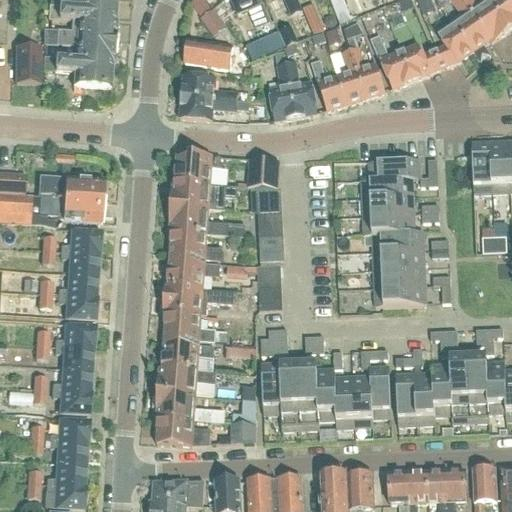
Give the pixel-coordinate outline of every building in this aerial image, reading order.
[(48,19),(48,23),(71,25),(70,37),(101,39),(101,45),(115,46),(116,36),(115,36),(116,27),(114,27),(114,23),(115,3),(113,3),(113,0),(98,0),(98,2),(83,1),(78,0),(78,3),(62,2),(62,0),(49,0),(49,11),(48,11),(48,19)] [(228,0),(237,21),(250,15),(257,33),(270,27),(263,9),(259,11),(253,0),(228,0)] [(283,0),(292,20),(301,16),(301,14),(294,0),(283,0)] [(455,0),(457,2),(489,47),(491,49),(510,36),(490,8),(480,15),(471,2),(472,2),(470,0),(455,0)] [(511,0),(499,0),(500,1),(490,8),(510,36),(511,34),(511,0)] [(465,25),(450,35),(468,61),(489,47),(457,2),(452,6),(456,13),(457,12),(465,25)] [(313,9),(303,13),(314,40),(325,35),(313,9)] [(200,24),(213,42),(225,34),(212,15),(200,24)] [(286,52),(298,47),(292,31),(279,36),(286,52)] [(70,37),(43,35),(43,49),(75,51),(74,55),(74,65),(74,66),(113,68),(114,60),(115,58),(115,46),(101,45),(101,39),(70,37)] [(468,61),(450,35),(439,43),(447,53),(438,56),(446,75),(457,69),(468,61)] [(324,37),(312,42),(315,51),(327,47),(324,37)] [(380,65),(393,97),(417,86),(405,57),(388,64),(382,50),(383,50),(380,43),(371,47),(379,66),(380,65)] [(188,47),(185,70),(231,76),(234,53),(188,47)] [(418,51),(405,57),(417,86),(441,76),(434,58),(423,63),(418,51)] [(15,53),(15,89),(39,89),(39,53),(15,53)] [(365,76),(358,55),(350,58),(366,107),(385,100),(376,72),(365,76)] [(348,81),(338,84),(347,113),(366,107),(350,58),(341,60),(343,68),(344,67),(348,81)] [(74,65),(44,63),(44,75),(73,77),(72,90),(110,93),(111,69),(113,69),(113,68),(74,66),(74,65)] [(327,119),(347,113),(338,84),(326,88),(322,75),(320,67),(311,70),(317,88),(327,119)] [(296,69),(288,71),(297,125),(318,121),(312,90),(300,92),(296,69)] [(288,71),(278,72),(279,80),(280,80),(282,95),(270,97),(276,128),(297,125),(288,71)] [(238,98),(238,99),(215,97),(216,85),(185,82),(183,103),(249,109),(249,108),(254,108),(255,102),(250,102),(250,99),(238,98)] [(213,116),(236,118),(237,116),(248,117),(249,109),(183,103),(181,125),(212,127),(213,116)] [(508,147),(490,148),(493,200),(510,199),(508,147)] [(471,149),(474,201),(493,200),(490,148),(471,149)] [(177,164),(175,189),(210,192),(210,191),(211,175),(220,176),(221,164),(213,163),(190,161),(189,165),(177,164)] [(427,165),(428,185),(437,185),(437,165),(427,165)] [(250,194),(257,197),(277,196),(279,169),(252,166),(250,194)] [(361,187),(361,188),(412,186),(412,167),(369,169),(369,187),(361,187)] [(0,178),(0,199),(25,201),(26,179),(0,178)] [(38,192),(37,202),(37,203),(102,208),(104,185),(64,183),(64,193),(38,192)] [(428,185),(420,185),(421,193),(437,192),(437,185),(428,185)] [(361,188),(362,206),(413,204),(412,186),(361,188)] [(236,205),(237,193),(210,191),(210,192),(175,189),(175,190),(172,190),(170,214),(208,217),(209,214),(225,215),(226,204),(236,205)] [(277,196),(257,197),(258,209),(282,208),(281,195),(277,196)] [(52,221),(62,222),(62,226),(101,228),(102,208),(37,203),(37,202),(31,202),(31,201),(25,201),(0,199),(0,228),(23,230),(31,230),(43,231),(54,235),(54,225),(51,225),(52,221)] [(362,206),(363,224),(414,222),(413,204),(362,206)] [(282,208),(258,209),(259,221),(282,220),(282,208)] [(421,212),(421,221),(438,221),(438,211),(421,212)] [(245,244),(246,231),(208,228),(208,217),(170,214),(168,237),(172,238),(171,238),(207,241),(245,244)] [(259,221),(259,233),(283,232),(282,220),(259,221)] [(439,228),(438,221),(421,221),(422,229),(439,228)] [(363,224),(363,242),(423,239),(423,238),(414,238),(414,222),(363,224)] [(259,233),(260,245),(284,243),(283,232),(259,233)] [(14,249),(14,234),(2,234),(2,249),(14,249)] [(61,251),(61,258),(99,261),(100,237),(69,235),(68,251),(61,251)] [(207,241),(171,238),(170,264),(219,267),(220,256),(206,255),(207,241)] [(372,241),(372,259),(424,257),(423,239),(363,242),(372,241)] [(41,243),(40,257),(54,258),(55,243),(41,243)] [(260,245),(260,256),(284,255),(284,243),(260,245)] [(494,244),(495,260),(507,259),(506,243),(494,244)] [(483,244),(484,260),(495,260),(494,244),(483,244)] [(431,247),(431,257),(448,256),(448,247),(431,247)] [(284,255),(260,256),(261,268),(285,267),(284,255)] [(449,264),(448,256),(431,257),(432,265),(449,264)] [(54,258),(40,257),(39,270),(54,271),(54,258)] [(372,259),(373,277),(424,275),(424,257),(372,259)] [(68,265),(67,281),(98,283),(99,261),(61,258),(61,264),(68,265)] [(13,280),(32,280),(32,271),(23,271),(23,266),(13,266),(13,280)] [(165,295),(203,298),(203,296),(204,283),(218,284),(219,272),(169,269),(167,295),(165,295)] [(258,274),(258,285),(282,284),(281,273),(258,274)] [(373,277),(374,295),(425,293),(424,275),(373,277)] [(58,297),(57,301),(96,303),(98,283),(67,281),(66,296),(58,295),(58,297)] [(441,291),(441,292),(450,292),(450,282),(432,283),(433,292),(441,291)] [(282,284),(258,285),(259,296),(282,295),(282,284)] [(38,300),(51,301),(52,287),(39,286),(38,300)] [(451,309),(450,292),(441,292),(442,310),(451,309)] [(426,312),(425,293),(374,295),(374,314),(426,312)] [(222,297),(203,296),(203,298),(165,295),(163,321),(165,321),(203,324),(203,322),(207,322),(207,308),(221,309),(221,310),(235,311),(236,298),(222,297)] [(282,295),(259,296),(259,307),(283,306),(282,295)] [(51,315),(51,301),(38,300),(37,314),(51,315)] [(57,301),(57,308),(65,309),(64,324),(95,326),(96,303),(57,301)] [(283,306),(259,307),(260,318),(283,317),(283,306)] [(216,337),(216,338),(202,337),(203,324),(165,321),(164,346),(215,350),(215,347),(226,348),(227,338),(216,337)] [(54,346),(55,346),(55,353),(93,356),(94,332),(63,330),(55,330),(54,346)] [(503,335),(484,336),(484,344),(493,344),(493,345),(503,344),(503,335)] [(268,336),(268,345),(287,344),(287,336),(268,336)] [(494,361),(493,345),(493,344),(484,344),(484,336),(475,336),(476,354),(484,353),(485,362),(494,361)] [(430,347),(439,347),(439,346),(449,346),(448,337),(429,338),(430,347)] [(457,337),(448,337),(449,346),(449,355),(450,355),(458,354),(457,337)] [(36,338),(35,352),(48,353),(49,338),(36,338)] [(315,360),(314,343),(304,344),(305,361),(315,360)] [(323,343),(314,343),(315,360),(324,360),(323,343)] [(287,353),(287,344),(268,345),(269,354),(287,353)] [(269,362),(269,354),(268,345),(260,345),(261,362),(269,362)] [(439,346),(439,347),(441,364),(450,364),(450,355),(449,355),(449,346),(439,346)] [(158,376),(158,377),(199,380),(199,378),(200,364),(214,365),(215,354),(164,350),(162,376),(158,376)] [(47,366),(48,353),(35,352),(34,365),(47,366)] [(62,360),(61,375),(91,377),(93,356),(55,353),(55,359),(62,360)] [(288,362),(287,353),(269,354),(269,362),(288,362)] [(413,355),(413,364),(414,364),(414,373),(422,373),(422,355),(413,355)] [(388,356),(369,357),(369,366),(388,365),(388,356)] [(370,375),(369,366),(369,357),(360,358),(361,376),(370,375)] [(333,359),(334,376),(335,376),(338,435),(356,434),(353,383),(336,384),(335,376),(343,376),(342,358),(333,359)] [(413,364),(395,364),(396,374),(414,373),(414,364),(413,364)] [(504,368),(486,369),(489,429),(490,429),(490,420),(506,419),(507,428),(504,368)] [(486,369),(450,371),(453,430),(489,429),(486,369)] [(450,371),(432,372),(435,431),(436,431),(435,423),(452,422),(453,430),(450,371)] [(432,380),(414,381),(417,432),(435,431),(432,372),(432,380)] [(53,390),(52,397),(90,400),(91,377),(61,375),(60,390),(53,390)] [(335,376),(334,376),(317,377),(319,427),(336,426),(336,435),(338,435),(335,376)] [(158,377),(157,401),(197,404),(198,389),(216,390),(217,380),(199,378),(199,380),(158,377)] [(317,377),(299,378),(302,437),(320,436),(319,427),(317,377)] [(299,378),(281,379),(284,438),(302,437),(299,378)] [(283,438),(284,438),(281,379),(262,380),(265,422),(282,421),(283,438)] [(389,381),(371,382),(374,434),(374,425),(391,424),(389,381)] [(414,389),(396,390),(398,433),(417,432),(414,381),(414,389)] [(33,382),(32,396),(46,397),(46,383),(33,382)] [(371,382),(353,383),(356,434),(374,434),(371,382)] [(46,397),(32,396),(31,409),(45,410),(46,397)] [(89,421),(90,400),(52,397),(52,404),(59,404),(58,420),(89,421)] [(214,417),(214,418),(196,416),(197,404),(157,401),(155,424),(158,424),(158,425),(196,427),(196,428),(214,429),(224,429),(225,418),(214,417)] [(50,441),(49,448),(87,450),(88,427),(58,425),(57,441),(50,441)] [(206,452),(210,451),(211,435),(195,434),(195,428),(196,428),(196,427),(158,425),(157,451),(192,453),(206,452)] [(230,431),(230,450),(256,450),(256,431),(230,431)] [(29,433),(28,447),(42,447),(43,433),(29,433)] [(42,461),(42,447),(28,447),(27,460),(42,461)] [(46,469),(55,470),(85,472),(87,450),(49,448),(49,454),(56,454),(55,465),(46,465),(46,469)] [(47,485),(47,492),(84,494),(85,472),(55,470),(54,485),(47,485)] [(511,511),(511,473),(502,474),(502,511),(511,511)] [(474,511),(483,511),(483,509),(496,509),(495,475),(473,476),(474,511)] [(27,477),(26,491),(40,491),(41,478),(27,477)] [(447,511),(446,477),(428,478),(429,509),(438,509),(438,511),(447,511)] [(465,477),(446,477),(447,511),(455,511),(456,508),(466,508),(465,477)] [(399,511),(409,511),(408,478),(389,479),(391,510),(400,510),(399,511)] [(417,511),(418,510),(429,509),(428,478),(408,478),(409,511),(417,511)] [(374,511),(373,480),(347,481),(347,511),(374,511)] [(347,511),(347,481),(321,482),(322,511),(347,511)] [(302,511),(301,483),(279,484),(279,511),(302,511)] [(279,511),(279,484),(247,486),(248,511),(279,511)] [(240,511),(240,486),(215,487),(216,511),(240,511)] [(151,509),(151,510),(185,511),(184,511),(202,511),(205,487),(161,489),(159,488),(154,493),(155,495),(154,510),(151,509)] [(39,505),(40,491),(26,491),(25,505),(39,505)] [(82,511),(84,494),(47,492),(46,498),(53,499),(52,511),(82,511)]
